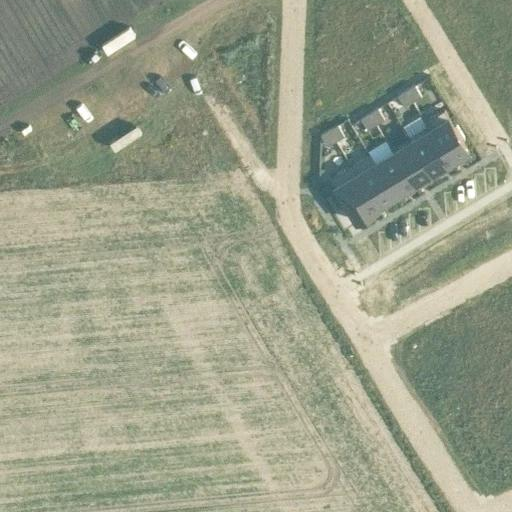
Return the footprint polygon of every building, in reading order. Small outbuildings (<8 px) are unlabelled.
[(415,83),(406,88),(413,99),(422,94),(415,83)] [(406,88),(398,93),(405,104),(413,99),(406,88)] [(378,106),(370,111),(376,122),(385,117),(378,106)] [(445,107),(425,119),(450,160),(469,148),(463,137),(465,136),(457,123),(454,124),(445,107)] [(370,111),(361,116),(368,127),(376,122),(370,111)] [(427,124),(409,134),(432,171),(450,160),(425,119),(424,120),(427,124)] [(338,123),(329,128),(336,139),(345,134),(338,123)] [(329,128),(321,133),(327,144),(336,139),(329,128)] [(411,139),(393,150),(413,182),(432,171),(409,134),(408,135),(411,139)] [(371,152),(370,153),(395,194),(413,182),(393,150),(376,160),(371,152)] [(370,153),(351,164),(377,207),(378,206),(377,204),(395,194),(370,153)] [(351,164),(331,176),(357,219),(377,207),(351,164)]
